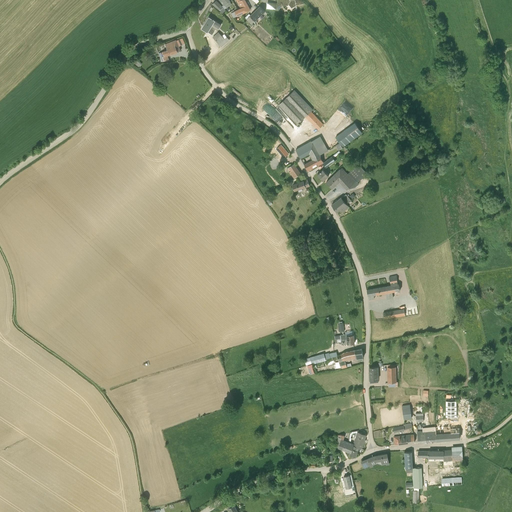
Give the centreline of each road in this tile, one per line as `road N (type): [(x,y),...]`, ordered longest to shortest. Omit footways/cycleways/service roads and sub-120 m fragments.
road 1 (unclassified): [(370,452),(365,299),(347,242),(293,151),(214,85),(185,28)]
road 2 (tertiary): [(0,182),(79,124),(132,48),(185,28)]
road 3 (unclassified): [(204,511),(269,477),(328,469),(370,452)]
road 4 (unclassified): [(370,452),(481,436),(511,415)]
